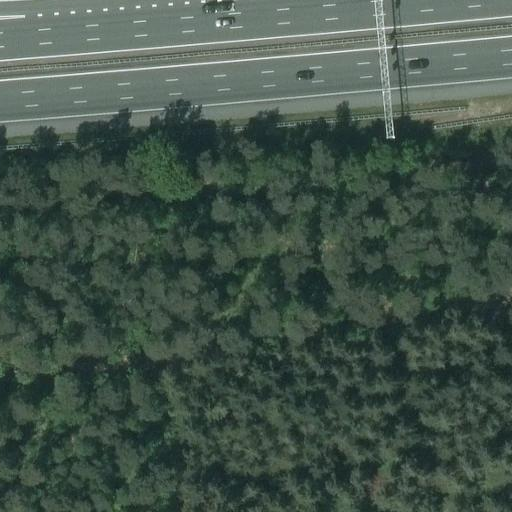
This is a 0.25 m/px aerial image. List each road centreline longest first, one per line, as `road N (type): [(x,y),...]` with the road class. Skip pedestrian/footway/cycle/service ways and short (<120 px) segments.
road 1 (track): [(511,301),(0,385)]
road 2 (motorway): [(0,95),(511,56)]
road 3 (motorway): [(455,0),(0,39)]
road 4 (track): [(383,321),(439,511)]
road 5 (track): [(140,359),(179,511)]
